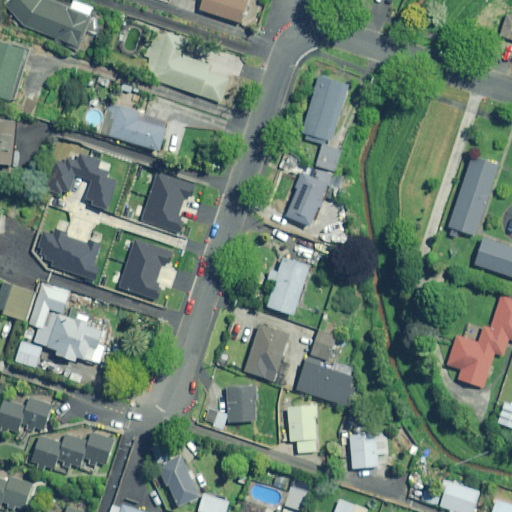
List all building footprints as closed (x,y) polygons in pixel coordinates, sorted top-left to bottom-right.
[(39,0),(11,0),(6,5),(25,27),(57,39),(56,41),(78,50),(94,7),(80,2),(77,10),(49,0),(40,0),(39,0)] [(203,0),(201,11),(243,23),(249,0),(203,0)] [(511,16),(507,15),(500,36),(511,40),(511,16)] [(142,32),(131,29),(124,50),(135,54),(142,32)] [(188,40),(168,33),(164,45),(153,41),(149,52),(141,75),(222,103),(230,79),(209,72),(211,66),(182,56),(188,40)] [(28,51),(0,42),(0,97),(13,101),(28,51)] [(307,136),(306,140),(324,145),(325,141),(332,143),(350,85),(319,76),(302,134),(307,136)] [(127,87),(116,84),(108,107),(168,125),(177,96),(128,81),(127,87)] [(0,164),(13,166),(17,122),(0,119),(0,164)] [(91,135),(68,129),(55,173),(78,180),(91,135)] [(129,150),(104,142),(91,178),(116,186),(129,150)] [(322,145),(316,166),(334,172),(341,152),(322,145)] [(202,164),(156,149),(140,199),(186,214),(202,164)] [(499,166),(473,157),(449,227),(475,236),(499,166)] [(322,209),(324,202),(321,201),(327,187),(340,188),(340,176),(302,168),(294,187),(298,189),(287,216),(311,226),(318,207),(322,209)] [(111,220),(50,208),(44,240),(104,252),(111,220)] [(181,228),(140,215),(125,263),(166,275),(181,228)] [(511,247),(484,238),(475,265),(511,276),(511,247)] [(310,267),(284,258),(279,273),(271,270),(268,280),(276,283),(268,307),(294,315),(310,267)] [(0,312),(30,322),(39,294),(2,282),(0,289),(0,312)] [(30,322),(29,325),(40,328),(35,343),(58,350),(56,355),(76,361),(77,357),(100,364),(105,347),(99,345),(106,323),(79,314),(77,321),(73,320),(72,322),(52,316),(48,328),(43,327),(48,308),(63,313),(70,291),(53,286),(52,289),(42,286),(39,294),(30,322)] [(511,299),(501,296),(491,329),(482,326),(477,342),(457,336),(448,365),(461,370),(458,379),(484,387),(495,353),(503,356),(509,339),(511,340),(511,299)] [(245,372),(275,381),(290,335),(260,325),(245,372)] [(336,337),(319,332),(312,355),(328,361),(336,337)] [(308,358),(307,362),(305,361),(296,390),(347,406),(353,388),(349,387),(353,377),(350,376),(351,372),(308,358)] [(258,422),(258,387),(229,387),(230,422),(258,422)] [(21,423),(29,426),(27,431),(33,433),(35,428),(44,431),(52,406),(29,399),(26,409),(21,423)] [(0,413),(0,425),(2,427),(0,433),(8,436),(10,429),(19,432),(21,423),(26,409),(4,402),(0,413)] [(511,405),(506,403),(498,423),(511,427),(511,405)] [(319,406),(289,407),(290,441),(298,441),(298,453),(317,452),(316,418),(319,417),(319,406)] [(222,431),(228,415),(217,411),(211,426),(222,431)] [(389,454),(387,433),(350,436),(353,469),(379,467),(378,455),(389,454)] [(84,458),(92,460),(90,466),(96,469),(98,462),(107,465),(115,441),(92,434),(89,443),(84,458)] [(58,460),(66,462),(64,469),(70,470),(72,464),(81,467),(84,458),(89,443),(66,436),(63,445),(58,460)] [(202,496),(174,437),(151,448),(179,507),(202,496)] [(33,462),(39,464),(38,468),(44,470),(45,466),(55,470),(58,460),(63,445),(41,438),(33,462)] [(3,502),(9,483),(0,480),(0,504),(2,506),(3,502)] [(9,483),(3,502),(9,504),(8,509),(14,511),(15,508),(25,511),(32,486),(9,480),(9,483)] [(446,481),(443,491),(445,492),(441,507),(456,511),(473,511),(480,492),(446,481)] [(414,483),(410,497),(436,506),(441,492),(414,483)] [(310,494),(291,489),(287,507),(305,511),(310,494)] [(225,511),(230,498),(206,492),(200,511),(225,511)] [(265,511),(268,507),(247,500),(242,511),(265,511)] [(367,511),(368,510),(340,500),(335,511),(367,511)] [(511,511),(511,504),(497,500),(493,511),(511,511)] [(142,511),(114,502),(110,511),(142,511)]
